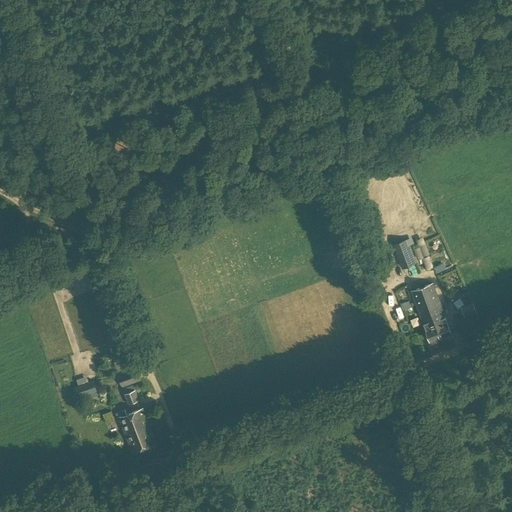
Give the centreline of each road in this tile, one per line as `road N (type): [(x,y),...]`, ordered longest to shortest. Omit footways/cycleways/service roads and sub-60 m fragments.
road 1 (unknown): [(511,69),(382,128),(119,224),(79,221),(0,175)]
road 2 (track): [(272,0),(463,511)]
road 3 (track): [(511,90),(0,272)]
road 4 (track): [(11,0),(180,453)]
road 5 (track): [(180,453),(511,330)]
road 6 (track): [(25,511),(180,453)]
